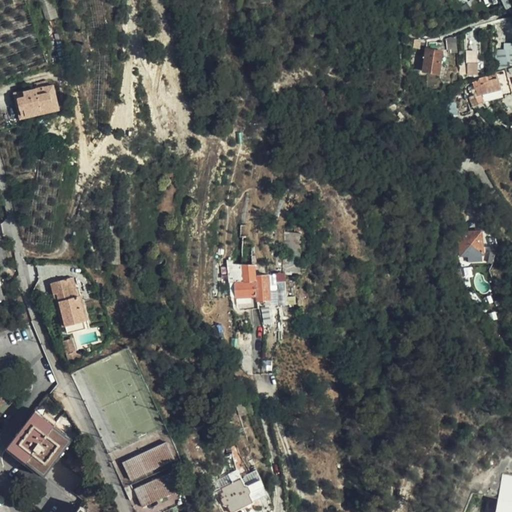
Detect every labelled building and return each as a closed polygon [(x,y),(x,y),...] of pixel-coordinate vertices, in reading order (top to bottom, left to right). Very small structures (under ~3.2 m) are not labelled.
[(0,0),(0,21),(26,14),(22,0),(0,0)] [(113,65),(99,0),(84,0),(98,68),(97,124),(110,126),(113,65)] [(468,2),(462,6),(469,17),(477,14),(468,2)] [(0,48),(34,39),(28,19),(0,27),(0,48)] [(458,37),(447,35),(445,48),(456,50),(458,37)] [(0,76),(41,65),(35,44),(0,54),(0,76)] [(440,73),(444,52),(427,49),(423,70),(440,73)] [(467,74),(479,74),(478,49),(467,49),(467,74)] [(498,72),(475,80),(477,84),(471,86),(474,95),(470,96),(474,107),(477,106),(485,101),(504,96),(511,92),(511,87),(508,75),(507,69),(498,72)] [(32,81),(33,86),(42,84),(46,82),(44,77),(32,81)] [(24,95),(22,90),(22,89),(12,92),(20,117),(59,105),(51,81),(46,82),(42,84),(43,90),(48,88),(52,100),(40,103),(41,108),(26,112),(24,106),(20,107),(17,97),(24,95)] [(24,95),(17,97),(20,107),(24,106),(26,112),(41,108),(40,103),(52,100),(48,88),(43,90),(42,84),(33,86),(22,90),(24,95)] [(44,237),(58,162),(33,158),(20,232),(44,237)] [(483,229),(460,231),(462,255),(485,253),(483,229)] [(303,269),(300,232),(281,233),(284,271),(303,269)] [(256,297),(254,274),(253,263),(235,263),(235,259),(230,259),(231,282),(236,282),(236,295),(249,293),(252,309),(258,308),(256,297)] [(256,297),(270,297),(267,274),(268,273),(254,274),(256,297)] [(66,278),(47,282),(50,294),(53,293),(60,326),(79,323),(73,295),(70,296),(66,278)] [(57,327),(60,326),(53,293),(50,294),(57,327)] [(73,295),(79,323),(82,322),(76,294),(73,295)] [(79,323),(60,326),(61,334),(80,330),(79,323)] [(239,331),(240,367),(248,374),(252,374),(251,331),(239,331)] [(65,339),(57,340),(60,355),(64,354),(65,362),(75,360),(74,354),(67,353),(65,339)] [(242,413),(240,403),(232,406),(235,415),(242,413)] [(45,476),(74,438),(36,410),(7,448),(45,476)] [(127,483),(171,461),(163,445),(119,467),(127,483)] [(511,511),(511,453),(483,449),(476,494),(499,498),(497,511),(511,511)] [(232,511),(253,502),(233,464),(224,469),(227,475),(217,481),(222,492),(219,494),(221,498),(220,499),(223,505),(224,506),(227,505),(229,511),(232,511)] [(140,509),(175,492),(167,476),(132,494),(140,509)]
